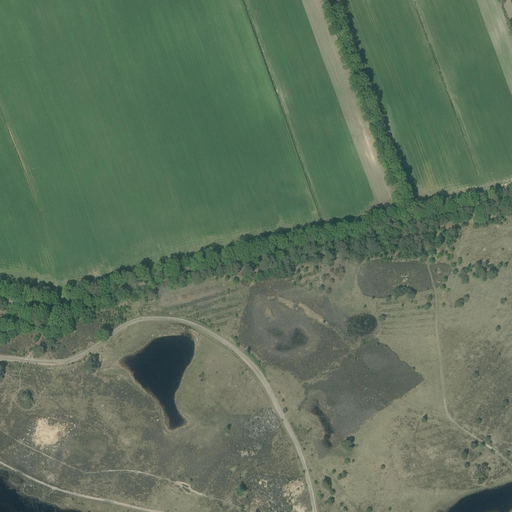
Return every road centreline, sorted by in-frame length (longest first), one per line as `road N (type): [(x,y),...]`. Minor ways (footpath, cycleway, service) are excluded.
road 1 (track): [(511,197),(74,301),(0,296)]
road 2 (track): [(511,464),(446,414),(432,277),(329,0)]
road 3 (track): [(312,511),(302,469),(261,380),(214,338),(155,321),(124,328),(78,359),(0,361)]
road 4 (track): [(0,463),(67,492),(152,511)]
